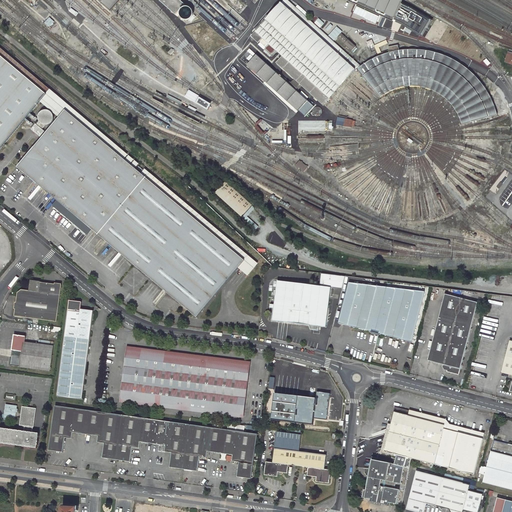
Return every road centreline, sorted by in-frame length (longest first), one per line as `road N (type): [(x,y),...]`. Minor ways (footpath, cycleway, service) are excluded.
road 1 (unclassified): [(348,372),(267,347),(146,328),(38,245)]
road 2 (secondary): [(300,511),(95,481)]
road 3 (secondary): [(95,488),(256,511)]
road 4 (unclassified): [(511,409),(366,378)]
road 5 (unclassified): [(340,511),(356,388)]
